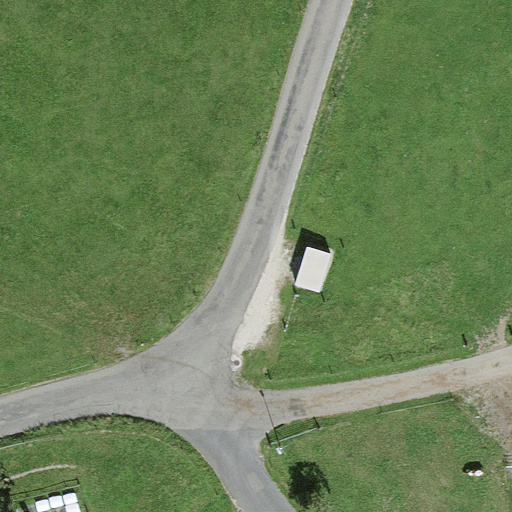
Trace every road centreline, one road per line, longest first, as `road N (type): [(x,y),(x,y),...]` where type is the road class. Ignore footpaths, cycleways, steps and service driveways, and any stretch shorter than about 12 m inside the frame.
road 1 (unclassified): [(328,0),(241,246),(181,379)]
road 2 (track): [(214,429),(511,354)]
road 3 (unclassified): [(181,379),(53,399),(0,417)]
road 4 (unclassified): [(269,511),(181,379)]
